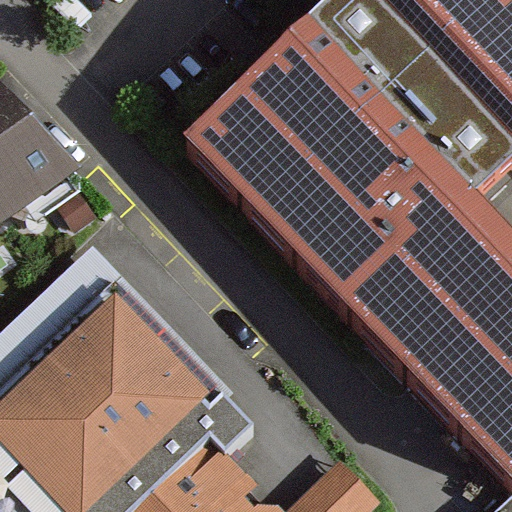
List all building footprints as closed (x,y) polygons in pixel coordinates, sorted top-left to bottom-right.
[(511,0),(325,0),(340,16),(168,178),(483,511),(500,511),(511,501),(511,256),(475,217),(511,182),(511,0)] [(0,240),(71,186),(0,108),(0,240)] [(153,511),(210,458),(215,464),(247,434),(156,340),(185,313),(137,263),(108,290),(106,288),(0,389),(0,511),(153,511)] [(210,458),(153,511),(369,511),(336,477),(299,511),(261,511),(215,464),(210,458)] [(511,511),(511,503),(502,511),(511,511)]
